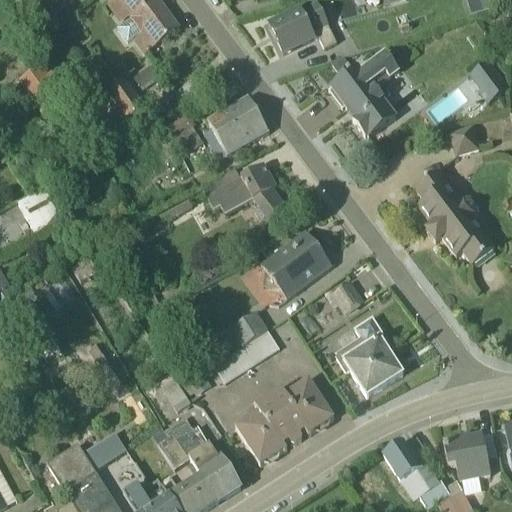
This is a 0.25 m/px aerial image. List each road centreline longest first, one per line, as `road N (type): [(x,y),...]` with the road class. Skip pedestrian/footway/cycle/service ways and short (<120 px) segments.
road 1 (residential): [(473,395),(452,350),(188,0)]
road 2 (residential): [(473,395),(398,417),(247,511)]
